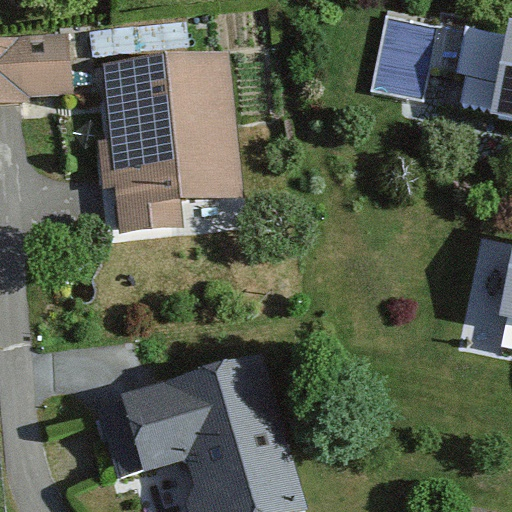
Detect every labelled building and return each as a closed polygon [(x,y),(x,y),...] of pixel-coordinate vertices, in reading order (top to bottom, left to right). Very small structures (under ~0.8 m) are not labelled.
[(511,27),(507,27),(491,118),(511,121),(511,27)] [(472,37),(439,31),(432,67),(465,73),(472,37)] [(0,50),(0,104),(72,97),(66,43),(0,50)] [(225,62),(102,74),(118,240),(182,234),(180,207),(238,201),(225,62)] [(298,511),(258,371),(123,410),(144,480),(196,465),(210,511),(298,511)]
